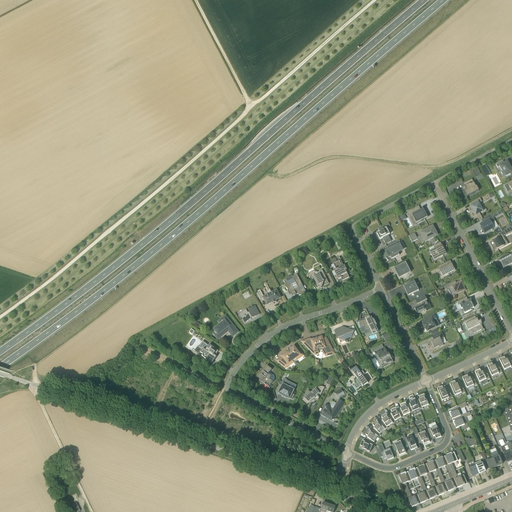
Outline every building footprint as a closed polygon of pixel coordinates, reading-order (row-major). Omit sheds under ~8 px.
[(496,165),(498,168),(500,167),(505,177),(511,174),(510,174),(511,172),(511,170),(511,169),(511,168),(511,169),(509,166),(510,166),(510,165),(509,165),(507,162),(504,164),(503,161),(496,165)] [(464,191),(467,197),(479,190),(477,186),(476,186),(472,179),(463,184),(465,187),(461,189),(463,192),(464,191)] [(476,215),(483,211),(477,200),(470,203),(472,206),(471,206),(476,215)] [(416,223),(423,219),(428,217),(423,209),(421,210),(419,206),(407,212),(409,217),(412,215),(416,223)] [(492,215),(489,216),(482,220),(483,223),(480,225),(485,233),(495,228),(492,223),(495,221),(492,215)] [(383,238),(385,242),(386,244),(384,241),(389,238),(388,235),(390,234),(387,228),(390,226),(388,223),(378,229),(379,232),(378,233),(379,235),(378,235),(380,239),(383,238)] [(433,226),(420,232),(421,235),(423,239),(425,243),(430,240),(434,238),(438,236),(433,226)] [(511,231),(511,227),(503,231),(506,235),(511,231)] [(418,239),(417,237),(415,232),(409,235),(412,242),(418,239)] [(503,243),(506,241),(503,236),(500,238),(490,243),(492,248),(494,248),(495,251),(500,248),(502,247),(502,248),(505,246),(503,243)] [(387,247),(389,250),(386,252),(387,254),(389,257),(390,257),(392,259),(396,257),(399,255),(398,254),(398,253),(400,252),(399,250),(401,249),(399,246),(400,245),(401,244),(399,241),(387,247)] [(431,251),(430,251),(430,252),(434,261),(439,258),(443,256),(442,254),(445,253),(444,251),(443,249),(444,249),(443,247),(441,243),(436,245),(434,246),(435,249),(431,251)] [(509,256),(508,254),(505,255),(503,256),(501,258),(502,260),(500,261),(499,261),(499,262),(500,261),(504,268),(508,266),(511,263),(511,257),(511,256),(511,255),(511,254),(511,255),(509,256)] [(340,260),(336,263),(333,264),(336,269),(334,271),(338,280),(341,278),(343,281),(349,278),(350,278),(347,273),(345,271),(347,270),(345,265),(344,266),(339,257),(339,258),(340,260)] [(394,269),(399,279),(411,273),(406,263),(394,269)] [(443,277),(447,275),(451,272),(455,270),(452,263),(446,266),(444,263),(440,266),(437,267),(440,274),(441,273),(443,277)] [(329,284),(322,270),(317,272),(316,273),(315,273),(311,276),(310,279),(311,281),(313,282),(313,284),(313,285),(315,286),(317,289),(319,288),(322,289),(323,286),(324,286),(329,284)] [(296,294),(295,292),(297,291),(299,296),(306,292),(304,289),(306,288),(305,286),(303,287),(297,274),(292,277),(294,279),(287,282),(286,280),(284,281),(286,285),(283,286),(284,288),(286,287),(290,294),(292,293),(293,295),(296,294)] [(419,291),(419,290),(415,282),(404,287),(408,296),(419,291)] [(456,293),(457,294),(461,292),(465,290),(461,282),(457,284),(455,285),(453,282),(449,284),(445,286),(446,289),(447,290),(448,290),(451,296),(456,293)] [(272,294),(270,290),(266,292),(268,296),(264,298),(267,305),(272,303),(273,305),(273,304),(277,303),(276,301),(280,298),(277,291),(272,294)] [(425,296),(419,298),(415,300),(417,304),(414,305),(416,309),(415,309),(417,314),(426,309),(425,306),(428,304),(426,301),(427,300),(425,296)] [(467,298),(462,300),(457,302),(459,306),(460,305),(462,309),(463,308),(465,313),(471,310),(471,309),(474,308),(471,301),(472,301),(471,299),(468,301),(467,298)] [(243,317),(241,318),(245,323),(251,320),(251,319),(253,318),(257,316),(256,315),(259,313),(255,306),(249,309),(248,309),(247,309),(245,310),(246,311),(242,313),(243,317)] [(432,329),(437,327),(439,325),(437,320),(437,319),(434,314),(428,317),(423,319),(425,322),(423,323),(424,325),(423,326),(425,329),(426,329),(427,331),(432,329)] [(372,319),(371,319),(369,315),(365,317),(366,320),(359,322),(360,327),(365,326),(365,330),(366,330),(369,329),(370,333),(372,332),(373,335),(377,333),(377,331),(378,331),(376,326),(377,325),(374,319),(373,320),(372,318),(371,318),(372,319)] [(464,321),(469,330),(472,329),(475,333),(483,329),(478,318),(477,319),(475,316),(464,321)] [(228,330),(229,331),(234,327),(226,317),(222,319),(224,321),(222,323),(222,324),(221,325),(215,329),(216,331),(218,334),(222,332),(224,334),(227,331),(226,330),(228,330)] [(353,333),(352,331),(347,329),(344,330),(343,328),(335,331),(337,336),(338,338),(345,341),(349,344),(351,339),(353,333)] [(442,332),(436,335),(432,337),(434,341),(431,342),(434,348),(439,346),(440,347),(443,345),(441,339),(444,338),(442,332)] [(391,339),(388,333),(382,336),(385,341),(391,339)] [(334,353),(326,338),(323,339),(322,337),(312,340),(311,339),(303,342),(306,345),(316,355),(319,354),(318,351),(318,350),(323,348),(327,356),(334,354),(334,353)] [(219,351),(209,345),(209,346),(203,342),(199,347),(201,349),(198,354),(206,360),(207,359),(213,363),(217,357),(215,356),(219,351)] [(299,353),(297,351),(294,347),(293,348),(290,349),(291,350),(286,353),(285,353),(283,355),(282,356),(283,357),(277,361),(281,364),(286,369),(290,366),(289,364),(293,361),(292,360),(295,358),(296,359),(301,355),(299,353)] [(385,348),(376,353),(380,362),(382,361),(384,367),(392,363),(391,360),(392,360),(390,355),(389,355),(386,351),(385,349),(385,348)] [(506,360),(504,357),(499,360),(505,370),(511,367),(511,368),(511,367),(511,361),(510,357),(510,358),(506,360)] [(498,364),(498,365),(494,367),(492,364),(487,366),(492,377),(498,374),(499,375),(502,373),(498,364)] [(357,368),(353,372),(358,379),(357,379),(356,381),(356,382),(357,383),(354,386),(356,389),(362,385),(363,386),(368,383),(365,379),(363,376),(365,374),(368,372),(363,365),(358,368),(357,368)] [(272,370),(271,369),(267,366),(262,372),(263,372),(261,374),(260,375),(259,376),(259,377),(260,377),(260,378),(261,378),(261,379),(260,379),(259,380),(262,382),(260,384),(264,385),(265,385),(269,388),(273,382),(274,381),(274,380),(274,379),(274,378),(274,377),(274,376),(273,375),(270,372),(272,370)] [(486,370),(485,370),(486,371),(481,373),(480,370),(475,372),(480,383),(486,380),(487,381),(490,379),(486,370)] [(473,376),(473,377),(469,379),(468,376),(462,378),(467,388),(474,386),(474,387),(477,385),(473,376)] [(295,395),(293,394),(295,390),(289,387),(291,382),(286,380),(287,379),(284,378),(282,382),(283,383),(282,386),(278,393),(282,396),(285,397),(289,399),(290,398),(292,400),(295,395)] [(465,393),(461,382),(456,384),(455,381),(450,384),(455,396),(461,393),(462,394),(465,393)] [(319,398),(320,397),(325,388),(323,387),(322,387),(321,387),(320,387),(319,387),(318,387),(316,389),(312,393),(308,391),(305,397),(310,402),(313,399),(315,401),(316,400),(317,400),(318,400),(319,400),(319,399),(319,398)] [(453,398),(448,388),(444,390),(442,387),(437,389),(442,401),(449,398),(449,399),(453,398)] [(335,392),(339,398),(344,395),(341,389),(335,392)] [(416,402),(419,409),(420,410),(423,409),(422,408),(429,405),(424,395),(419,397),(420,400),(416,401),(416,402)] [(407,406),(406,406),(410,413),(415,415),(421,412),(420,410),(419,409),(416,402),(416,401),(415,399),(410,401),(411,404),(407,406)] [(332,409),(331,409),(330,405),(326,406),(325,404),(326,406),(327,410),(326,410),(325,409),(322,415),(330,420),(330,419),(330,420),(331,421),(335,419),(335,418),(336,416),(337,416),(338,414),(339,412),(341,409),(345,403),(339,400),(333,409),(332,409)] [(466,402),(449,411),(450,410),(451,413),(450,414),(452,420),(454,419),(467,413),(465,408),(468,407),(467,406),(467,405),(467,404),(466,403),(466,402)] [(397,410),(397,411),(401,418),(401,419),(405,417),(404,416),(410,413),(406,406),(407,406),(405,403),(400,405),(402,408),(397,410)] [(511,408),(511,406),(502,409),(510,428),(511,432),(511,408)] [(388,416),(392,423),(393,424),(394,423),(396,422),(395,421),(401,418),(397,411),(397,410),(396,408),(391,411),(392,413),(388,416)] [(454,419),(455,422),(454,422),(456,429),(465,425),(464,424),(469,422),(467,418),(471,416),(470,412),(467,413),(454,419)] [(379,423),(378,423),(385,429),(385,430),(388,428),(387,427),(392,423),(388,416),(386,414),(382,417),(383,419),(379,423)] [(371,432),(378,437),(379,437),(381,435),(380,434),(385,429),(378,423),(379,423),(377,421),(373,425),(375,427),(371,432)] [(427,430),(431,439),(431,438),(435,437),(436,439),(441,437),(437,427),(430,429),(430,428),(427,430)] [(365,441),(364,441),(373,446),(374,446),(375,443),(374,442),(378,437),(371,432),(369,430),(366,435),(368,437),(365,441)] [(415,435),(419,444),(419,443),(423,442),(425,444),(430,442),(425,432),(419,434),(418,433),(415,435)] [(409,446),(411,451),(415,449),(415,450),(418,449),(417,445),(416,446),(412,436),(406,439),(405,436),(402,437),(406,447),(409,446)] [(464,438),(468,448),(471,447),(474,445),(475,446),(477,445),(474,438),(470,440),(469,438),(467,439),(466,437),(464,438)] [(364,441),(363,441),(360,446),(363,447),(362,449),(370,452),(373,446),(364,441)] [(401,442),(392,445),(394,451),(397,450),(400,456),(406,453),(401,442)] [(376,447),(379,449),(383,457),(383,458),(384,459),(387,458),(388,461),(394,458),(393,456),(394,455),(392,451),(391,452),(390,449),(385,451),(382,444),(376,447)] [(507,462),(511,460),(511,456),(507,444),(501,447),(507,462)] [(495,447),(489,449),(490,450),(493,459),(496,467),(497,467),(499,466),(502,464),(501,460),(499,456),(497,452),(496,449),(495,448),(495,447)] [(452,472),(455,471),(452,464),(458,461),(454,453),(445,457),(445,458),(452,472)] [(440,459),(436,461),(436,462),(439,469),(445,467),(448,474),(451,472),(448,465),(445,458),(443,459),(442,458),(440,459)] [(490,470),(496,467),(493,459),(490,460),(489,459),(486,460),(486,461),(490,470)] [(431,463),(426,464),(427,466),(430,473),(436,471),(439,478),(442,476),(439,469),(436,462),(433,463),(433,462),(431,463)] [(473,477),(479,474),(476,467),(475,464),(468,466),(473,477)] [(485,472),(482,464),(476,467),(479,474),(485,472)] [(422,466),(417,468),(418,470),(421,477),(427,474),(430,482),(433,480),(430,473),(427,466),(424,467),(424,466),(422,466)] [(412,470),(408,472),(408,474),(412,481),(417,478),(420,486),(424,484),(421,477),(418,470),(415,471),(414,470),(412,470)] [(455,471),(451,472),(454,479),(458,487),(458,488),(462,486),(465,485),(464,484),(467,483),(467,484),(468,484),(464,475),(458,478),(455,471)] [(446,483),(445,483),(448,491),(449,492),(453,490),(455,489),(455,488),(458,487),(454,479),(451,472),(448,474),(450,478),(451,481),(446,483)] [(403,474),(399,476),(402,485),(405,492),(409,490),(406,483),(412,481),(408,474),(406,475),(405,473),(403,474)] [(436,487),(439,494),(440,496),(444,494),(446,493),(446,492),(448,491),(445,483),(446,483),(444,480),(442,476),(439,478),(442,485),(436,487)] [(427,491),(430,498),(430,500),(435,498),(437,497),(436,496),(439,494),(436,487),(433,480),(430,482),(433,489),(427,491)] [(423,493),(418,495),(421,502),(421,504),(426,502),(428,501),(427,500),(430,498),(427,491),(424,484),(420,486),(423,493)] [(409,490),(405,492),(408,499),(412,508),(416,506),(419,505),(418,503),(421,502),(418,495),(412,497),(409,490)] [(327,511),(329,505),(323,502),(321,509),(313,506),(311,511),(307,509),(306,511),(318,511),(320,511),(322,511),(326,511),(327,511)] [(76,503),(72,506),(66,508),(67,511),(79,511),(80,511),(76,503)]
